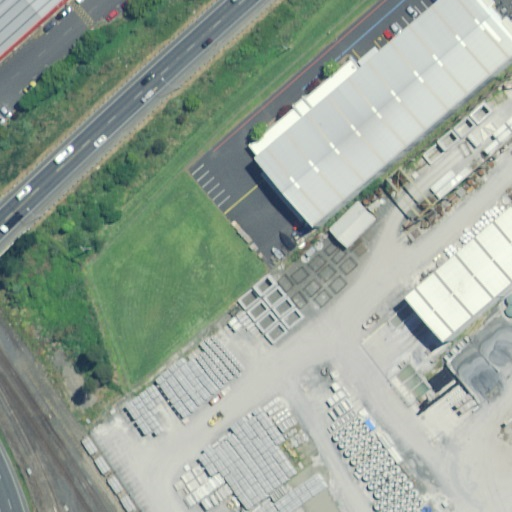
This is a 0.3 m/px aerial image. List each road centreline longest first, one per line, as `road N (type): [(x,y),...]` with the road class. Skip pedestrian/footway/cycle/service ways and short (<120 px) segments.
road 1 (primary): [(0,230),(249,0)]
road 2 (unknown): [(336,318),(423,436)]
